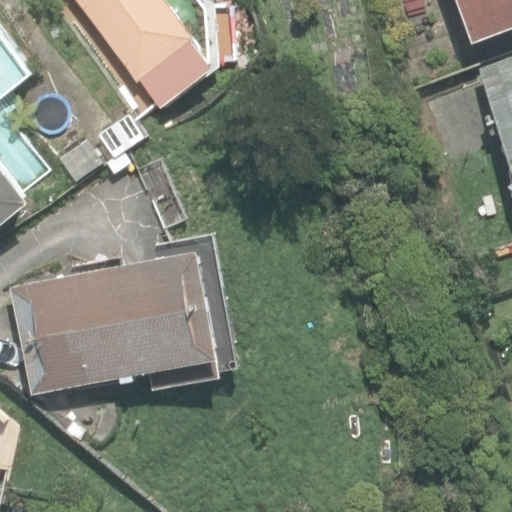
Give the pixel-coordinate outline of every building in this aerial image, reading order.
[(16,0),(25,10),(37,0),(16,0)] [(88,0),(158,90),(224,39),(221,0),(88,0)] [(399,0),(406,19),(429,11),(425,0),(399,0)] [(511,0),(467,0),(481,38),(511,26),(511,0)] [(509,129),(511,135),(511,56),(485,66),(501,109),(492,112),(499,132),(509,129)] [(0,225),(40,194),(0,143),(0,225)] [(18,283),(40,389),(155,365),(160,385),(231,370),(227,350),(232,349),(210,243),(18,283)] [(0,511),(57,511),(62,490),(0,478),(0,390),(0,388),(0,511)]
